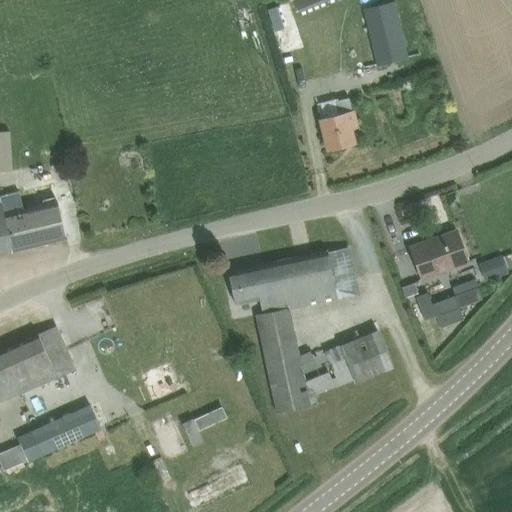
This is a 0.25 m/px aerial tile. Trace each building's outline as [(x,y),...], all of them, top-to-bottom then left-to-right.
[(296,0),(294,1),(299,12),(328,0),(296,0)] [(360,27),(379,70),(410,57),(390,11),(396,9),(392,0),(388,0),(374,6),(379,19),(360,27)] [(268,9),(274,31),(284,28),(277,6),(268,9)] [(357,127),(353,111),(349,97),(335,101),(338,115),(320,120),(328,149),(355,142),(352,128),(357,127)] [(10,131),(0,131),(0,172),(13,171),(12,171),(10,131)] [(19,193),(0,197),(0,253),(66,238),(62,219),(58,201),(23,210),(19,193)] [(457,230),(411,247),(422,278),(468,261),(457,230)] [(327,251),(228,271),(235,304),(260,299),(263,314),(338,298),(357,294),(347,248),(328,252),(327,251)] [(487,261),(494,278),(508,273),(502,255),(487,261)] [(483,299),(478,287),(455,295),(432,304),(428,292),(416,297),(418,304),(425,320),(436,316),(440,327),(464,319),(459,307),(483,299)] [(378,331),(315,357),(312,350),(300,355),(292,309),(263,314),(256,316),(277,413),(317,404),(315,394),(354,379),(355,383),(393,367),(378,331)] [(75,368),(64,344),(56,326),(0,350),(0,353),(5,364),(8,363),(15,379),(13,379),(14,384),(16,384),(21,392),(75,368)] [(0,401),(14,395),(21,392),(16,384),(14,384),(13,379),(15,379),(8,363),(5,364),(0,353),(0,401)] [(86,436),(95,431),(101,429),(91,405),(75,412),(86,436)] [(27,461),(42,455),(31,431),(17,437),(27,461)]
